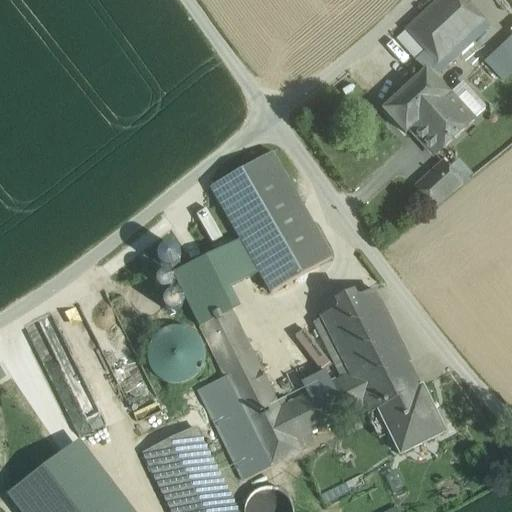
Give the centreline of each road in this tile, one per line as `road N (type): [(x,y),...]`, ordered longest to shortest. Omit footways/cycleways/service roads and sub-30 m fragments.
road 1 (unclassified): [(511,423),(472,389),(273,120)]
road 2 (unclassified): [(273,120),(54,289),(0,321)]
road 3 (unclassified): [(414,0),(273,120)]
road 4 (unclassified): [(273,120),(187,0)]
